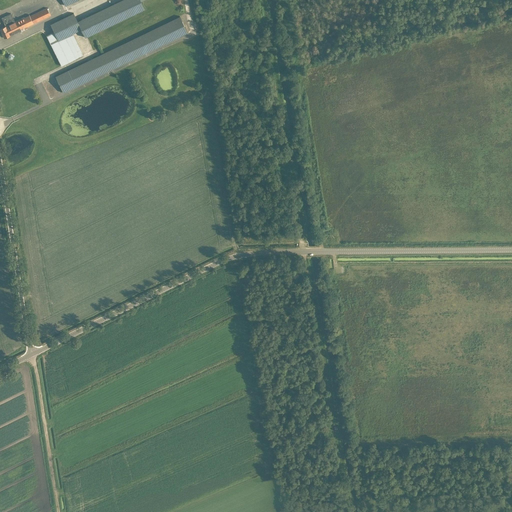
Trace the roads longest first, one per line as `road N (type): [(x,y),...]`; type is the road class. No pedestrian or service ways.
road 1 (track): [(348,511),(261,0)]
road 2 (unclassified): [(33,354),(240,255),(511,249)]
road 3 (unclassified): [(33,354),(0,167)]
road 4 (track): [(58,511),(33,354)]
